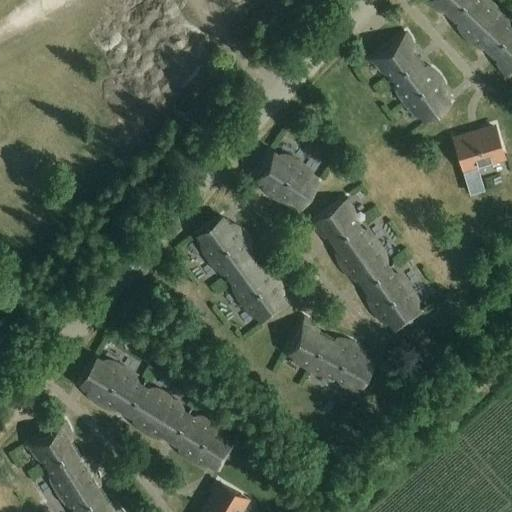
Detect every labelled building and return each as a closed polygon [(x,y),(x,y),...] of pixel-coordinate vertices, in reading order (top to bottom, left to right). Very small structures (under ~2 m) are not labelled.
[(505,71),(508,74),(509,75),(511,71),(511,27),(495,11),(500,6),(499,5),(494,10),(482,0),(430,0),(429,2),(430,3),(433,5),(437,8),(441,10),(444,6),(454,14),(451,18),(452,18),(455,15),(464,24),(460,27),(462,30),(464,33),(466,36),(469,38),(471,40),(474,42),(477,44),(480,46),(484,42),(493,51),(490,54),(491,55),(494,51),(503,60),(500,63),(502,67),(505,71)] [(408,51),(412,48),(411,44),(409,40),(407,37),(406,35),(370,62),(371,63),(377,59),(392,79),(386,84),(387,85),(392,80),(408,101),(402,105),(403,106),(408,102),(425,123),(449,105),(440,94),(444,91),(443,88),(442,85),(440,82),(438,79),(436,76),(433,74),(431,71),(428,69),(424,72),(416,62),(420,60),(419,59),(416,61),(408,51)] [(463,169),(503,157),(495,128),(454,141),(463,169)] [(287,201),(290,202),(293,198),(304,205),(325,174),(323,173),(319,179),(298,166),(302,159),(301,159),(297,165),(275,151),(279,145),(278,144),(258,176),(270,183),(267,187),(269,190),(272,193),(274,195),(277,197),(280,198),(283,200),(287,201)] [(383,317),(386,319),(390,316),(398,328),(422,310),(406,288),(412,284),(412,283),(406,287),(391,267),(397,262),(396,261),(390,266),(375,245),(381,241),(380,240),(374,244),(359,224),(365,219),(364,218),(358,223),(343,202),(349,198),(349,197),(312,223),(313,224),(316,227),(319,230),(323,233),(327,230),(334,240),(331,243),(331,244),(335,241),(342,251),(338,254),(339,258),(341,261),(342,264),(344,267),(347,269),(349,272),(351,274),(354,276),(358,273),(366,283),(362,286),(363,287),(366,284),(374,294),(370,297),(371,301),(372,304),(374,307),(376,310),(378,312),(380,315),(383,317)] [(245,250),(249,247),(248,244),(247,241),(245,238),(243,235),(241,232),(238,230),(236,228),(233,226),(229,229),(221,217),(197,235),(213,257),(207,261),(208,262),(214,258),(229,278),(223,283),(224,284),(229,279),(245,300),(239,304),(239,305),(245,301),(262,322),(286,304),(277,293),(281,290),(280,287),(279,284),(277,281),(275,278),(273,275),(270,273),(268,270),(265,268),(261,271),(253,261),(257,259),(256,258),(253,260),(245,250)] [(313,332),(315,328),(312,325),(309,322),(305,320),(288,353),(310,365),(307,371),(308,372),(311,365),(334,377),(331,383),(332,384),(335,378),(358,389),(354,396),(355,397),(373,364),(360,357),(363,353),(360,350),(358,348),(355,346),(352,344),(349,343),(346,342),(342,341),(339,340),(336,344),(325,339),(327,335),(326,334),(324,338),(313,332)] [(184,445),(182,449),(184,451),(186,454),(189,456),(192,458),(195,460),(198,461),(201,462),(205,463),(207,459),(219,466),(235,440),(212,426),(216,420),(215,419),(211,426),(189,412),(193,406),(192,405),(188,412),(166,399),(170,392),(169,392),(165,398),(144,385),(147,378),(146,378),(142,384),(121,371),(125,364),(124,364),(120,370),(97,356),(81,382),(93,389),(90,393),(93,396),(95,398),(98,400),(101,402),(104,404),(107,405),(110,407),(114,407),(116,403),(127,410),(125,413),(126,414),(128,410),(139,417),(136,421),(138,424),(141,426),(143,428),(146,430),(149,432),(153,433),(156,434),(159,435),(162,431),(172,437),(170,441),(171,442),(173,438),(184,445)] [(86,461),(83,458),(79,461),(72,450),(76,448),(75,447),(72,449),(65,439),(69,436),(68,432),(66,428),(65,424),(64,423),(26,447),(27,448),(33,444),(46,465),(40,469),(41,470),(47,466),(61,488),(54,492),(55,493),(61,489),(75,510),(72,511),(74,511),(76,511),(75,511),(119,511),(117,508),(114,506),(112,504),(107,506),(101,496),(105,493),(104,492),(100,495),(94,484),(98,481),(97,478),(96,475),(94,472),(93,469),(91,466),(88,463),(86,461)] [(238,511),(246,499),(221,484),(203,511),(238,511)]
